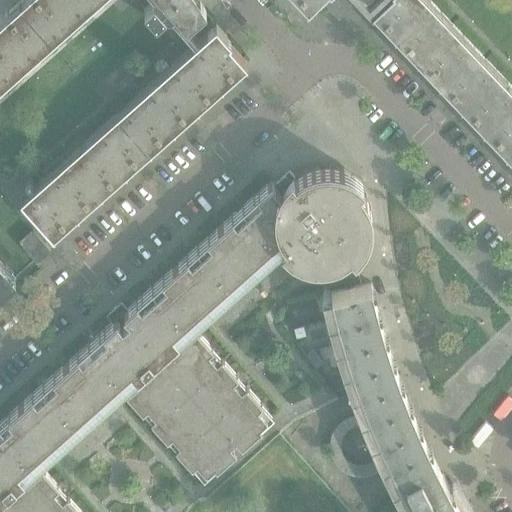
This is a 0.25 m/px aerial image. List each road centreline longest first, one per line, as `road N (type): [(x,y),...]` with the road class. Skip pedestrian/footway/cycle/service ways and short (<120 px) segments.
road 1 (residential): [(0,348),(312,72)]
road 2 (residential): [(511,226),(358,66),(345,61),(312,72)]
